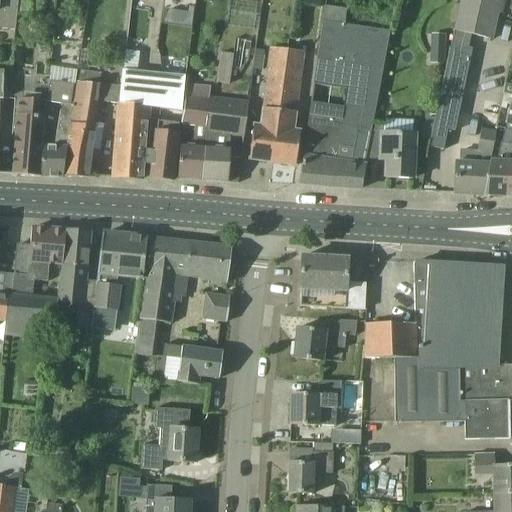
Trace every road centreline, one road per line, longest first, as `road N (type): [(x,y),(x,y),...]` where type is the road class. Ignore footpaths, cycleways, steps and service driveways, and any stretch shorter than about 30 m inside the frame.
road 1 (residential): [(236,511),(258,217)]
road 2 (tertiary): [(0,201),(258,217)]
road 3 (tertiary): [(258,217),(511,229)]
